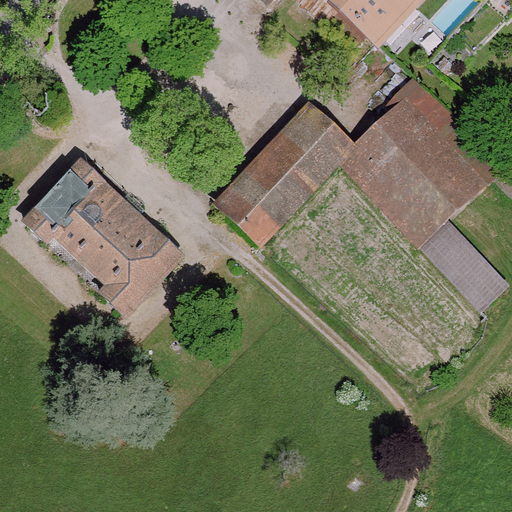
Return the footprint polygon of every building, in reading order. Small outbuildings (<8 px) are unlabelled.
[(257,0),(270,12),(281,0),(257,0)] [(427,0),(326,0),(381,50),(418,10),(427,0)] [(408,110),(484,190),(507,170),(412,83),(387,112),(397,121),(408,110)] [(484,190),(408,110),(397,121),(345,169),(420,249),(447,225),(484,190)] [(262,254),(352,156),(309,116),(219,213),(262,254)] [(103,299),(127,321),(181,262),(80,168),(26,226),(47,246),(54,239),(110,292),(103,299)] [(447,225),(420,249),(483,318),(509,293),(447,225)]
